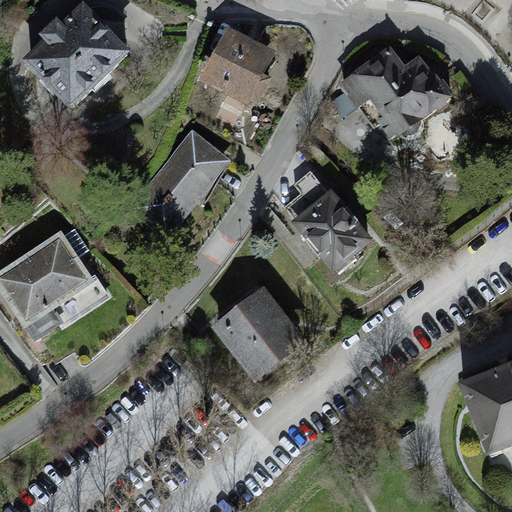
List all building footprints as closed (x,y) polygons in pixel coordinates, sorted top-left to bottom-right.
[(95,8),(31,63),(81,119),(144,63),(95,8)] [(234,32),(208,84),(261,110),(287,59),(234,32)] [(389,45),(340,82),(389,147),(453,100),(421,57),(406,68),(389,45)] [(174,236),(231,165),(192,135),(136,206),(174,236)] [(302,199),(288,211),(340,277),(376,249),(312,169),(291,186),(302,199)] [(64,235),(0,277),(0,285),(30,331),(98,286),(64,235)] [(263,287),(213,325),(257,382),(306,344),(263,287)] [(511,362),(460,383),(489,455),(511,446),(511,362)]
